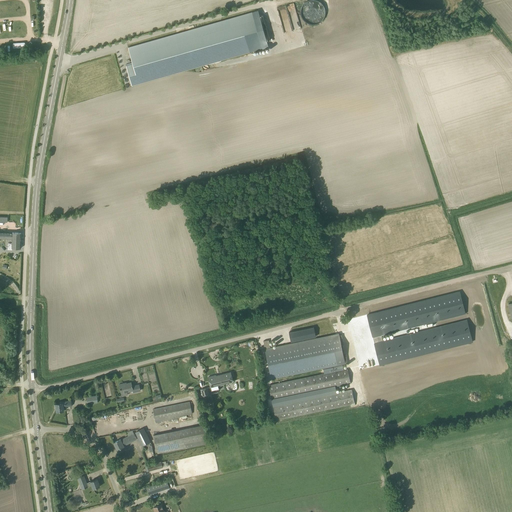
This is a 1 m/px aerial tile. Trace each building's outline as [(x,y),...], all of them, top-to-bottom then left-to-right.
[(305,0),(301,0),(300,18),(319,20),(319,15),(322,15),(323,2),(305,0)] [(300,29),(294,3),(277,7),(284,33),(300,29)] [(259,15),(258,10),(128,47),(133,64),(126,66),(132,86),(268,47),(259,15)] [(0,238),(12,239),(12,240),(21,240),(21,233),(0,232),(0,238)] [(21,240),(12,240),(12,243),(8,243),(8,250),(12,250),(12,248),(21,249),(21,240)] [(460,291),(367,315),(380,365),(473,341),(467,319),(418,332),(413,333),(383,341),(381,341),(380,335),(381,334),(422,324),(426,323),(465,313),(460,291)] [(292,343),(317,337),(316,329),(291,334),(292,343)] [(338,334),(270,348),(268,340),(263,341),(271,379),(344,363),(345,363),(339,334),(338,334)] [(350,383),(348,369),(269,385),(272,399),(350,383)] [(233,381),(231,372),(216,376),(216,375),(208,377),(211,387),(233,381)] [(140,390),(139,385),(132,386),(132,385),(131,382),(127,383),(126,382),(119,384),(120,389),(122,396),(127,395),(127,392),(133,390),(133,392),(140,390)] [(203,396),(209,395),(207,388),(201,389),(203,396)] [(355,405),(352,390),(273,406),(276,420),(351,404),(351,406),(355,405)] [(97,395),(86,397),(87,404),(98,402),(97,395)] [(63,407),(69,406),(71,406),(71,400),(59,402),(59,403),(55,404),(56,412),(64,411),(63,407)] [(155,421),(192,414),(189,402),(153,409),(155,421)] [(206,424),(177,430),(181,448),(210,442),(208,435),(206,424)] [(151,442),(144,428),(135,432),(142,446),(151,442)] [(126,432),(128,436),(121,440),(120,439),(114,443),(117,450),(124,446),(123,446),(136,439),(134,434),(132,430),(126,432)] [(154,435),(157,449),(157,453),(181,448),(177,430),(154,435)] [(147,465),(149,471),(163,467),(161,462),(147,465)] [(100,486),(97,479),(87,483),(84,476),(78,478),(82,489),(88,487),(88,486),(92,485),(93,489),(100,486)]
